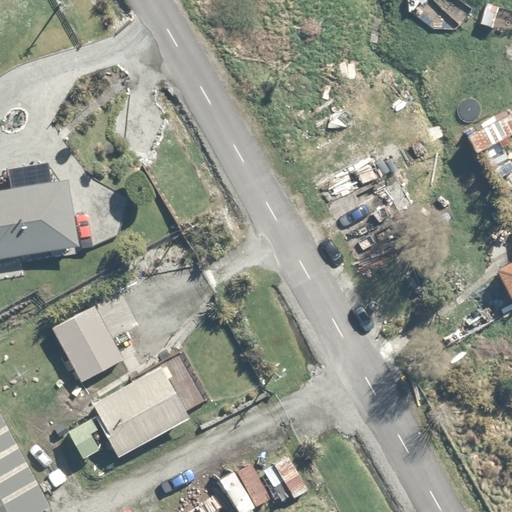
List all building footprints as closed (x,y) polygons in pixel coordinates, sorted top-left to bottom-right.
[(68,175),(0,186),(0,255),(77,245),(68,175)] [(511,256),(493,267),(510,298),(511,296),(511,256)] [(118,288),(48,327),(78,381),(119,358),(110,341),(139,325),(118,288)] [(87,398),(94,411),(65,426),(79,452),(105,438),(115,456),(189,416),(159,360),(87,398)] [(0,511),(22,511),(44,501),(0,418),(0,511)]
